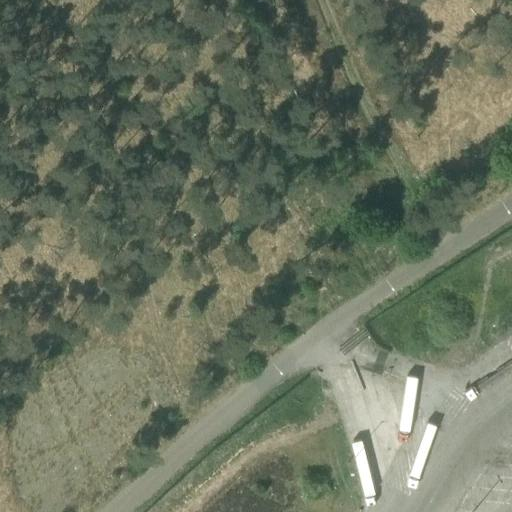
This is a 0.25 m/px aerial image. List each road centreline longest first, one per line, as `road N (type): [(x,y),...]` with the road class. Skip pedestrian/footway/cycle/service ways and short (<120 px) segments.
road 1 (unclassified): [(317,341),(117,511)]
road 2 (unclassified): [(317,341),(511,205)]
